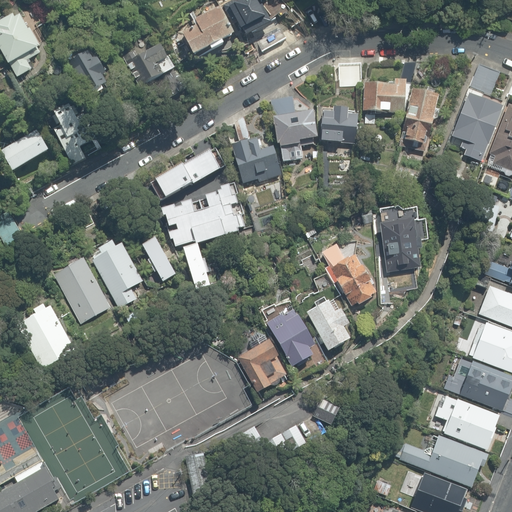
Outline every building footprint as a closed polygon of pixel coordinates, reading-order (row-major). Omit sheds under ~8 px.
[(59,0),(44,0),(34,4),(41,21),(64,12),(59,0)] [(273,23),(261,0),(242,0),(233,4),(248,34),(273,23)] [(240,35),(223,5),(186,26),(199,54),(240,35)] [(40,47),(22,14),(0,24),(0,44),(20,77),(33,69),(27,55),(40,47)] [(182,69),(166,38),(132,56),(148,86),(182,69)] [(116,83),(99,49),(73,61),(91,96),(116,83)] [(364,63),(339,62),(338,86),(363,87),(364,63)] [(422,63),(413,62),(410,77),(419,79),(422,63)] [(504,70),(484,62),(474,84),(494,92),(504,70)] [(399,83),(371,82),(370,111),(409,113),(411,78),(400,77),(399,83)] [(89,127),(60,80),(37,94),(66,141),(89,127)] [(439,95),(416,90),(406,140),(429,145),(439,95)] [(505,104),(469,92),(456,135),(470,143),(466,154),(484,161),(505,104)] [(511,104),(489,165),(511,173),(511,104)] [(318,110),(279,117),(287,161),(309,156),(305,140),(323,136),(318,110)] [(361,113),(327,110),(325,141),(359,143),(361,113)] [(56,148),(44,128),(8,149),(20,169),(56,148)] [(83,137),(64,147),(77,170),(95,160),(83,137)] [(276,137),(239,144),(247,180),(284,173),(276,137)] [(352,148),(338,147),(337,163),(351,164),(352,148)] [(228,166),(216,150),(191,163),(201,182),(228,166)] [(201,182),(191,163),(160,180),(170,198),(201,182)] [(256,224),(242,180),(227,185),(228,188),(221,191),(210,195),(211,197),(199,201),(199,198),(188,201),(189,204),(184,205),(183,202),(172,205),(184,246),(202,240),(203,243),(243,230),(242,228),(256,224)] [(411,213),(377,218),(385,272),(419,268),(411,213)] [(17,221),(0,228),(0,241),(2,247),(24,237),(17,221)] [(183,271),(163,237),(149,244),(168,279),(183,271)] [(125,238),(96,254),(125,307),(143,297),(136,286),(149,279),(125,238)] [(345,242),(320,255),(348,309),(373,297),(345,242)] [(202,245),(189,249),(199,287),(213,284),(202,245)] [(88,258),(59,273),(85,322),(114,307),(88,258)] [(511,293),(492,286),(480,316),(511,328),(511,293)] [(347,339),(327,299),(300,313),(319,352),(347,339)] [(52,301),(23,320),(50,368),(80,351),(52,301)] [(310,357),(289,309),(261,320),(283,369),(310,357)] [(511,334),(485,324),(471,358),(511,374),(511,334)] [(74,410),(38,429),(51,452),(56,449),(73,480),(69,482),(78,498),(116,477),(106,459),(152,433),(163,453),(255,402),(216,333),(124,384),(133,400),(123,405),(115,390),(85,407),(94,423),(84,429),(74,410)] [(284,378),(262,342),(232,360),(254,396),(284,378)] [(511,392),(511,378),(460,360),(449,392),(505,412),(511,392)] [(501,419),(446,397),(439,419),(451,422),(447,435),(491,451),(501,419)] [(346,410),(325,400),(316,418),(337,429),(346,410)] [(297,427),(263,444),(272,463),(306,446),(297,427)] [(486,456),(441,437),(434,451),(412,447),(407,464),(474,489),(486,456)] [(210,498),(202,453),(184,456),(192,501),(210,498)] [(54,491),(57,488),(45,468),(0,492),(0,511),(35,511),(59,499),(54,491)] [(464,511),(473,492),(424,474),(413,505),(429,511),(464,511)]
